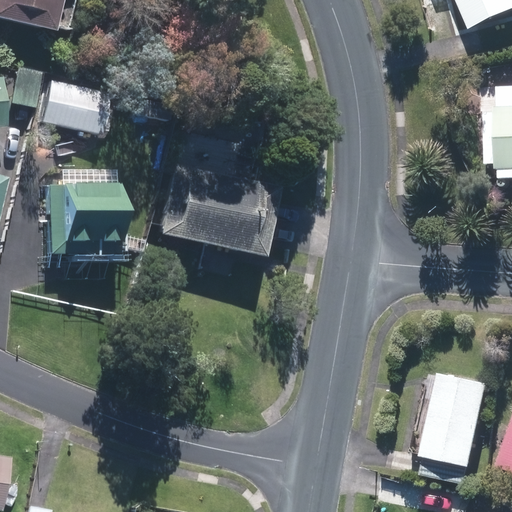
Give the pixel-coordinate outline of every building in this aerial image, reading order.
[(0,0),(0,10),(64,24),(68,0),(0,0)] [(511,3),(511,0),(465,0),(474,20),(511,3)] [(37,75),(13,69),(4,105),(28,111),(37,75)] [(49,75),(41,120),(105,132),(114,87),(49,75)] [(511,77),(499,78),(498,161),(503,161),(502,172),(511,172),(511,77)] [(173,162),(159,224),(252,246),(266,183),(173,162)] [(115,253),(116,164),(62,163),(62,202),(49,201),(49,252),(115,253)] [(492,377),(443,366),(426,445),(475,455),(492,377)] [(511,429),(503,457),(511,459),(511,429)] [(47,511),(49,504),(29,501),(27,511),(47,511)]
